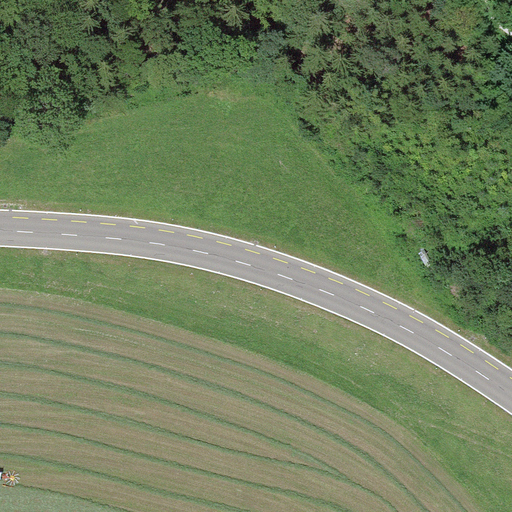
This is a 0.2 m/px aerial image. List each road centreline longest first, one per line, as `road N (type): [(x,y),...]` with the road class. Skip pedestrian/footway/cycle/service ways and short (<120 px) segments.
road 1 (secondary): [(511,393),(397,326),(270,272),(175,247),(0,232)]
road 2 (track): [(508,511),(413,412),(511,453)]
